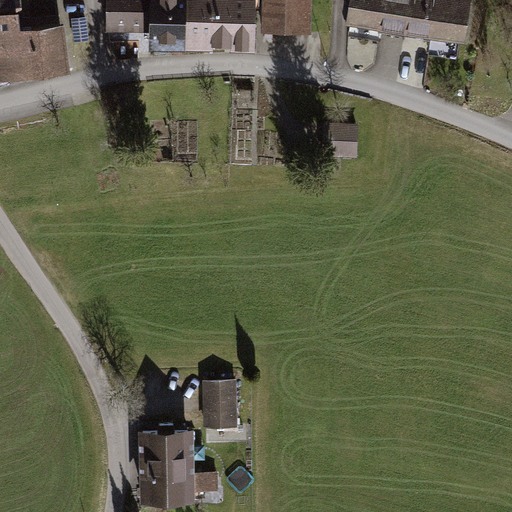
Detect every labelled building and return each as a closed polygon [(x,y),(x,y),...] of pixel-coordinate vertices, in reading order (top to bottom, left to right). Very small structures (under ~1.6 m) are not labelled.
[(17,0),(0,0),(0,84),(72,77),(67,28),(21,33),(17,0)] [(187,54),(187,0),(109,0),(109,38),(149,38),(149,53),(187,54)] [(187,0),(187,54),(211,54),(211,0),(187,0)] [(211,0),(211,54),(235,54),(235,0),(211,0)] [(235,0),(235,54),(259,55),(259,42),(259,0),(235,0)] [(259,0),(259,42),(314,43),(314,0),(259,0)] [(406,37),(412,0),(351,0),(347,27),(406,37)] [(466,47),(473,0),(412,0),(406,37),(466,47)] [(356,131),(325,131),(324,163),(355,164),(356,131)] [(238,383),(204,383),(204,430),(238,430),(238,383)] [(193,431),(136,434),(139,509),(195,506),(194,495),(220,494),(219,476),(195,477),(193,431)]
